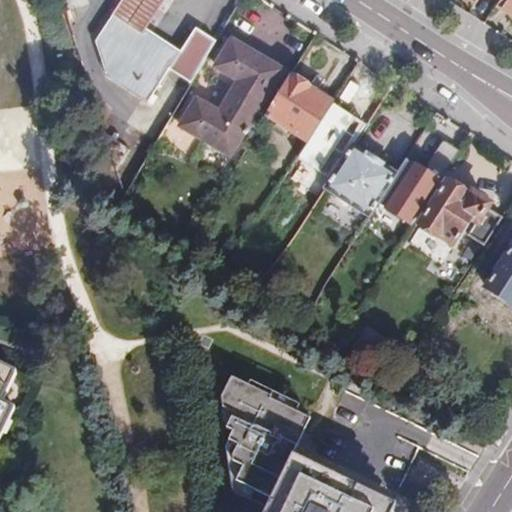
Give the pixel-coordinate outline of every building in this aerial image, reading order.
[(118,0),(112,11),(143,30),(161,0),(118,0)] [(511,0),(496,0),(495,3),(511,13),(511,0)] [(189,85),(214,43),(202,35),(191,28),(177,51),(143,30),(112,11),(105,23),(108,25),(98,42),(94,40),(104,76),(146,102),(165,70),(178,78),(189,85)] [(280,71),(230,42),(216,66),(238,79),(217,113),(195,101),(180,127),(230,155),(243,133),(280,71)] [(307,142),(330,104),(290,78),(266,117),(307,142)] [(366,123),(334,102),(296,159),(330,180),(351,146),(366,123)] [(413,226),(441,179),(459,151),(443,141),(426,169),(409,159),(381,205),(413,226)] [(396,173),(351,146),(330,180),(325,188),(368,216),(396,173)] [(469,238),(481,246),(501,217),(489,209),(492,205),(476,195),(472,199),(448,184),(420,226),(453,247),(467,224),(475,229),(469,238)] [(502,259),(510,246),(499,240),(492,254),(502,259)] [(511,243),(511,244),(510,246),(502,259),(498,265),(485,287),(484,289),(511,306),(511,243)] [(485,287),(498,265),(488,259),(475,280),(485,287)] [(234,276),(225,270),(216,285),(225,291),(234,276)] [(0,437),(14,410),(0,403),(0,397),(10,378),(0,372),(0,437)] [(307,413),(228,375),(219,395),(237,487),(265,500),(289,452),(307,413)] [(387,511),(392,503),(289,452),(265,500),(259,511),(387,511)]
